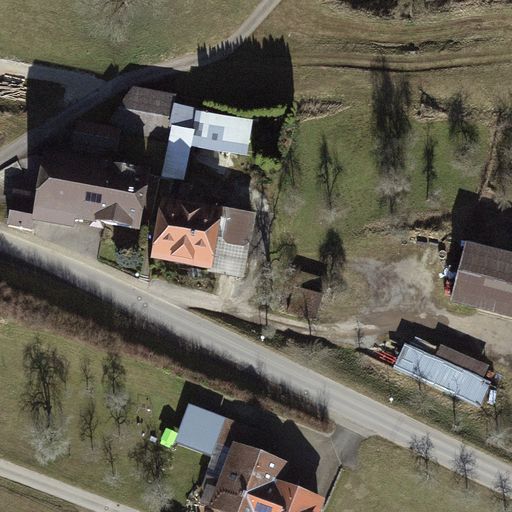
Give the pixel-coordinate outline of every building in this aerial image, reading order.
[(177,102),(135,92),(110,127),(170,139),(177,102)] [(190,182),(194,152),(252,159),(257,122),(176,112),(168,180),(190,182)] [(123,135),(82,127),(78,152),(119,159),(123,135)] [(160,172),(54,152),(45,200),(21,196),(15,227),(41,232),(43,221),(82,228),(83,220),(148,232),(160,172)] [(264,218),(174,200),(161,262),(226,275),(232,245),(257,250),(264,218)] [(511,253),(475,243),(458,302),(511,317),(511,253)] [(307,274),(302,287),(323,294),(328,281),(307,274)] [(293,314),(323,320),(327,296),(298,290),(293,314)] [(417,335),(402,371),(487,406),(496,384),(487,380),(493,366),(417,335)] [(281,439),(234,423),(206,504),(229,511),(331,511),(337,496),(292,481),(298,464),(275,456),(281,439)]
